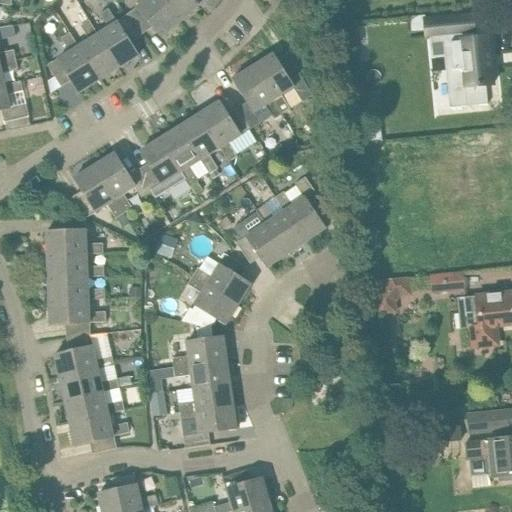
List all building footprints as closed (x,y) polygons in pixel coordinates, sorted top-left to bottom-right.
[(180,23),(160,0),(144,0),(136,7),(126,15),(141,35),(153,27),(163,38),(180,23)] [(198,7),(191,0),(160,0),(180,23),(198,7)] [(141,35),(126,15),(116,22),(108,8),(99,14),(107,27),(97,34),(118,69),(138,56),(130,44),(141,35)] [(450,107),(450,109),(488,105),(488,103),(485,104),(484,86),(493,85),(492,68),(494,68),(493,55),(491,56),(489,38),(475,40),(473,16),(425,21),(427,40),(447,38),(453,107),(450,107)] [(118,69),(97,34),(89,21),(80,26),(88,39),(77,46),(99,81),(118,69)] [(99,81),(77,46),(69,33),(61,38),(69,51),(47,65),(61,87),(71,81),(79,93),(99,81)] [(0,64),(15,61),(13,51),(0,53),(0,64)] [(272,54),(252,67),(281,113),(289,108),(281,95),(292,88),(300,101),(311,95),(298,74),(288,80),(272,54)] [(17,70),(15,61),(0,64),(0,87),(5,86),(2,74),(17,70)] [(281,113),(252,67),(233,79),(247,102),(236,109),(249,129),(260,123),(253,112),(264,105),(272,118),(281,113)] [(20,83),(5,86),(0,87),(0,111),(1,111),(4,123),(29,117),(26,105),(11,108),(8,96),(22,92),(20,83)] [(219,102),(198,115),(220,148),(228,161),(236,156),(228,143),(249,129),(236,109),(227,115),(219,102)] [(220,148),(198,115),(179,127),(200,160),(208,174),(209,174),(215,170),(217,169),(208,155),(220,148)] [(29,117),(4,123),(6,130),(30,125),(29,117)] [(179,127),(159,139),(181,173),(189,186),(190,186),(196,182),(197,181),(189,167),(200,160),(179,127)] [(381,129),(366,131),(367,142),(382,140),(381,129)] [(181,173),(159,139),(141,151),(148,163),(138,170),(151,191),(161,185),(169,198),(178,193),(170,180),(181,173)] [(151,191),(138,170),(128,176),(114,153),(93,167),(123,213),(131,208),(123,195),(135,188),(141,197),(151,191)] [(123,213),(93,167),(74,178),(82,191),(72,198),(84,217),(83,218),(86,219),(106,206),(114,219),(123,213)] [(219,175),(215,170),(209,174),(213,179),(219,175)] [(282,210),(304,243),(325,229),(308,204),(317,198),(303,177),(294,184),(302,197),(291,205),(282,192),(274,197),(282,210)] [(196,182),(190,186),(197,197),(204,193),(196,182)] [(304,243),(282,210),(272,218),(263,204),(255,210),(286,256),(304,243)] [(286,256),(255,210),(247,215),(256,228),(235,242),(250,264),(260,257),(267,268),(286,256)] [(196,214),(186,220),(189,226),(197,228),(202,225),(196,214)] [(86,219),(83,218),(83,219),(60,220),(61,232),(46,232),(47,256),(87,255),(103,255),(102,244),(86,245),(86,219)] [(160,236),(155,252),(168,257),(173,241),(160,236)] [(197,268),(192,276),(239,305),(251,285),(240,278),(247,268),(225,254),(211,276),(197,268)] [(87,255),(47,256),(48,280),(88,278),(103,277),(103,267),(87,268),(87,255)] [(432,293),(444,292),(464,291),(462,273),(430,276),(432,293)] [(239,305),(192,276),(187,284),(201,293),(193,304),(209,314),(216,319),(226,325),(239,305)] [(409,293),(408,281),(408,277),(376,280),(379,312),(395,311),(394,301),(400,294),(409,293)] [(88,290),(88,278),(48,280),(49,302),(89,300),(104,299),(104,290),(88,290)] [(131,287),(131,297),(142,297),(142,287),(131,287)] [(511,292),(493,295),(477,296),(477,297),(464,298),(465,313),(474,313),(476,327),(471,328),(472,347),(497,345),(496,327),(511,325),(511,292)] [(89,314),(89,300),(49,302),(50,325),(65,324),(66,338),(90,335),(89,323),(105,323),(105,313),(89,314)] [(193,304),(181,322),(195,325),(210,328),(216,319),(209,314),(193,304)] [(210,328),(195,325),(197,341),(204,340),(212,339),(210,328)] [(90,335),(66,338),(68,352),(54,356),(59,378),(98,370),(113,366),(111,357),(96,361),(90,335)] [(172,367),(227,359),(224,337),(212,339),(204,340),(197,341),(184,343),(186,356),(171,358),(172,367)] [(230,382),(227,359),(172,367),(174,377),(189,375),(191,388),(230,382)] [(98,370),(59,378),(64,401),(103,392),(119,388),(117,380),(117,379),(101,383),(98,370)] [(158,370),(148,371),(150,381),(152,394),(162,393),(160,379),(158,370)] [(129,377),(117,380),(119,388),(131,385),(129,377)] [(230,382),(191,388),(193,400),(177,403),(179,413),(233,405),(230,382)] [(103,392),(64,401),(69,423),(108,414),(124,411),(122,401),(106,405),(103,392)] [(152,394),(150,395),(151,406),(163,404),(162,393),(152,394)] [(233,405),(179,413),(180,423),(196,420),(198,437),(183,439),(185,449),(210,445),(208,433),(237,429),(233,405)] [(409,406),(396,407),(398,430),(411,429),(409,406)] [(469,433),(491,431),(500,430),(501,439),(465,442),(466,459),(486,457),(488,477),(511,475),(511,411),(467,416),(469,433)] [(111,427),(108,414),(69,423),(75,446),(89,442),(92,454),(117,449),(114,437),(129,433),(127,424),(111,427)] [(216,511),(231,511),(269,501),(263,478),(250,482),(247,470),(222,478),(230,502),(215,507),(216,511)] [(101,511),(127,511),(142,509),(158,505),(155,495),(140,499),(134,473),(110,479),(112,491),(98,494),(101,511)] [(272,511),(269,501),(231,511),(272,511)]
